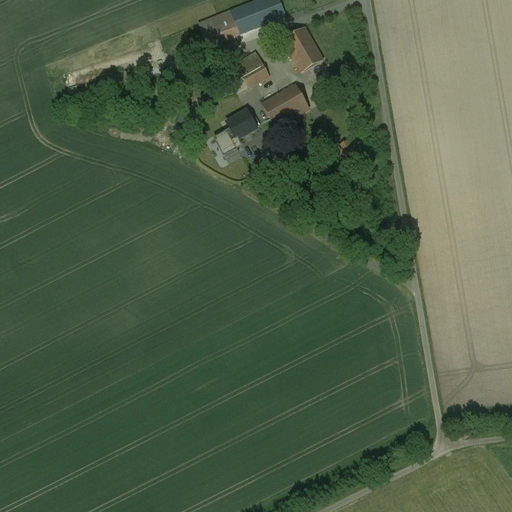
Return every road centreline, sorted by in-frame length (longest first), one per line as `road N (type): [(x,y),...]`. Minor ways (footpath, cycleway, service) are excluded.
road 1 (unclassified): [(366,0),(439,424),(435,455)]
road 2 (unclassified): [(325,511),(435,455)]
